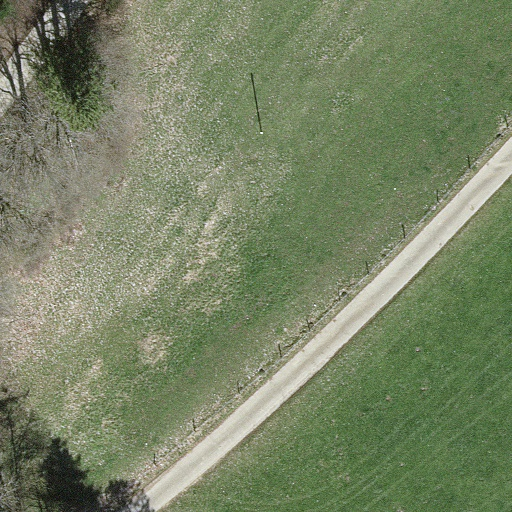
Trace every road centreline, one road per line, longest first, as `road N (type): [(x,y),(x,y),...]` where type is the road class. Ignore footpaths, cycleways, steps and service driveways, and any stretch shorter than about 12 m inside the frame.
road 1 (track): [(137,511),(265,401),(511,159)]
road 2 (unclassified): [(0,107),(80,0)]
